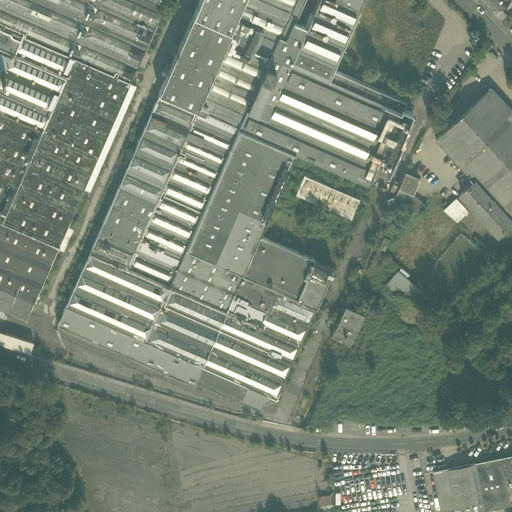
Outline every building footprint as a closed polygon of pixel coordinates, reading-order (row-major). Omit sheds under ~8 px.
[(0,0),(0,111),(43,130),(100,0),(0,0)] [(165,0),(100,0),(43,130),(98,154),(131,81),(133,75),(145,48),(165,0)] [(199,0),(193,14),(231,32),(244,0),(199,0)] [(196,109),(196,110),(296,153),(369,185),(376,169),(401,111),(327,79),(359,7),(344,0),(317,0),(306,26),(294,21),(303,0),(244,0),(231,32),(196,109)] [(500,10),(510,0),(492,0),(495,3),(494,3),(500,10)] [(359,7),(327,79),(401,111),(402,108),(403,108),(406,101),(332,69),(360,7),(359,7)] [(196,109),(231,32),(193,14),(166,75),(158,92),(196,109)] [(133,75),(138,77),(143,65),(150,50),(145,48),(133,75)] [(126,106),(136,83),(131,81),(98,154),(84,187),(89,189),(126,106)] [(511,222),(511,109),(491,87),(434,139),(474,181),(511,222)] [(98,231),(65,305),(202,366),(267,394),(269,395),(268,397),(275,400),(276,400),(278,399),(280,393),(278,392),(316,306),(297,297),(313,259),(314,260),(314,258),(260,235),(278,194),(296,153),(196,110),(159,93),(148,117),(106,213),(98,231)] [(413,112),(403,108),(402,108),(401,111),(376,169),(388,174),(401,144),(399,143),(413,112)] [(38,293),(58,247),(67,225),(84,187),(98,154),(43,130),(0,111),(0,286),(16,294),(34,301),(38,293)] [(398,200),(405,203),(409,192),(413,194),(419,179),(405,173),(394,198),(398,200)] [(295,194),(351,218),(359,199),(304,175),(295,194)] [(460,194),(498,235),(511,222),(474,181),(460,194)] [(470,211),(457,197),(443,210),(458,222),(470,211)] [(73,228),(67,225),(58,247),(63,250),(73,228)] [(333,268),(314,260),(313,259),(297,297),(316,306),(333,268)] [(397,289),(404,296),(407,293),(412,286),(396,272),(385,285),(394,293),(397,289)] [(0,308),(8,312),(16,294),(0,286),(0,308)] [(418,291),(412,286),(407,293),(413,297),(418,291)] [(345,306),(356,311),(358,305),(347,300),(345,306)] [(511,304),(493,318),(500,328),(511,319),(511,304)] [(202,366),(65,305),(57,324),(194,385),(196,381),(195,381),(202,366)] [(331,337),(350,345),(355,334),(364,314),(356,311),(345,306),(331,337)] [(358,311),(379,320),(381,315),(360,306),(358,311)] [(0,344),(29,353),(33,342),(0,331),(0,344)] [(267,394),(202,366),(195,381),(196,381),(260,409),(267,394)] [(470,504),(472,511),(511,504),(506,477),(511,475),(511,455),(476,462),(434,471),(441,510),(464,506),(470,504)] [(331,493),(316,495),(318,508),(332,507),(331,493)]
